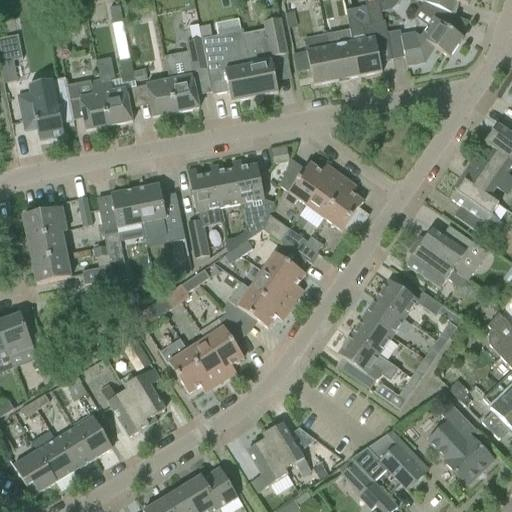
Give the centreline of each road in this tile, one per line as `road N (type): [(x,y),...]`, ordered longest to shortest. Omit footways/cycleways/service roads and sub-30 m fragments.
road 1 (residential): [(76,511),(283,377),(404,198)]
road 2 (residential): [(2,191),(16,179),(298,125)]
road 3 (residential): [(298,125),(475,90)]
road 4 (residential): [(0,307),(25,298),(2,191)]
road 5 (residential): [(404,198),(475,90)]
road 6 (residential): [(404,198),(298,125)]
